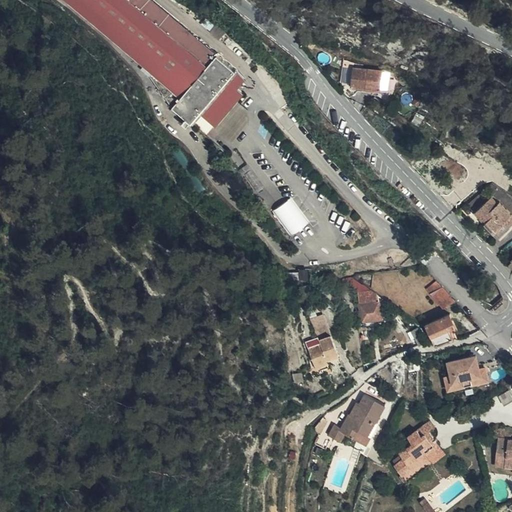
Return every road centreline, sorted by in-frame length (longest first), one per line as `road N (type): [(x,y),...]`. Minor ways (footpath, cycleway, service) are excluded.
road 1 (tertiary): [(511,287),(296,48),(238,0)]
road 2 (residential): [(492,331),(394,356),(355,387)]
road 3 (residential): [(492,331),(411,241)]
